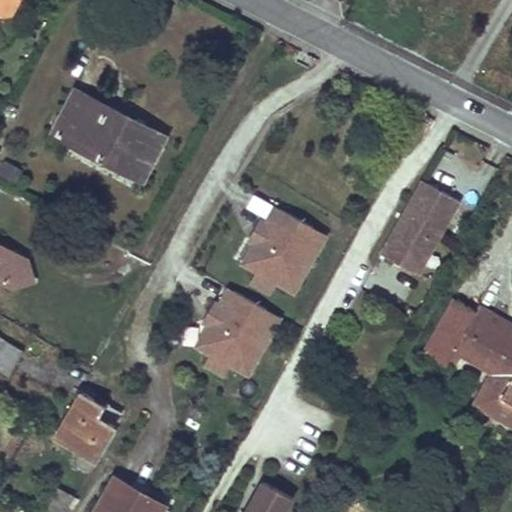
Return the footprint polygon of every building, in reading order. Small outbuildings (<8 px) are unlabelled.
[(0,0),(0,15),(6,19),(16,0),(0,0)] [(73,91),(51,133),(141,179),(163,138),(73,91)] [(0,170),(13,182),(23,170),(8,158),(0,167),(0,170)] [(419,180),(377,255),(415,276),(456,201),(419,180)] [(271,220),(279,207),(273,204),(266,217),(271,220)] [(261,234),(244,264),(254,270),(275,281),(292,291),(318,246),(305,239),(312,226),(279,207),(271,220),(266,217),(257,232),(261,234)] [(318,246),(325,233),(312,226),(305,239),(318,246)] [(26,258),(0,244),(0,280),(11,286),(32,280),(26,258)] [(275,281),(254,270),(248,280),(269,292),(275,281)] [(225,302),(232,289),(227,286),(220,299),(225,302)] [(215,316),(198,346),(209,352),(229,364),(246,373),(272,328),(259,320),(266,307),(232,289),(225,302),(220,299),(212,314),(215,316)] [(474,312),(453,300),(421,353),(445,366),(454,350),(502,377),(487,405),(511,419),(511,337),(486,323),(490,316),(476,309),(474,312)] [(272,328),(279,315),(266,307),(259,320),(272,328)] [(22,350),(0,336),(0,369),(8,375),(22,350)] [(223,374),(229,364),(209,352),(203,362),(223,374)] [(120,414),(81,391),(54,438),(78,453),(72,463),(87,472),(120,414)] [(113,478),(92,511),(161,511),(164,508),(113,478)] [(281,511),(291,495),(264,479),(244,511),(281,511)] [(73,496),(51,483),(38,506),(48,511),(62,511),(72,497),(73,496)] [(72,497),(62,511),(66,511),(75,497),(72,497)]
